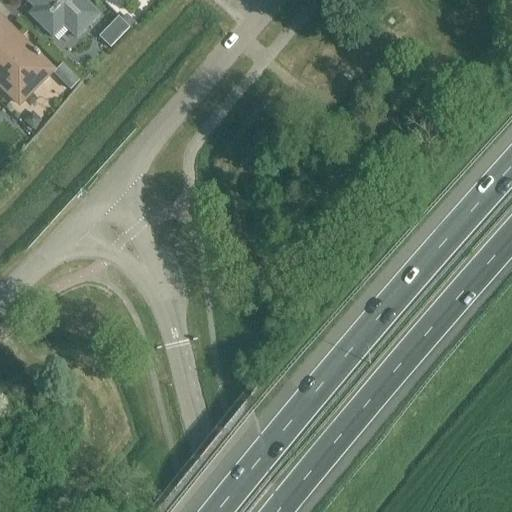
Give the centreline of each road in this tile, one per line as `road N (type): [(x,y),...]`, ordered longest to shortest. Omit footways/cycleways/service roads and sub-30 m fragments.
road 1 (motorway): [(511,163),(217,511)]
road 2 (motorway): [(278,511),(511,237)]
road 3 (tertiary): [(222,511),(157,279),(96,199)]
road 4 (unclassified): [(96,199),(260,20)]
road 5 (tertiary): [(0,297),(96,199)]
